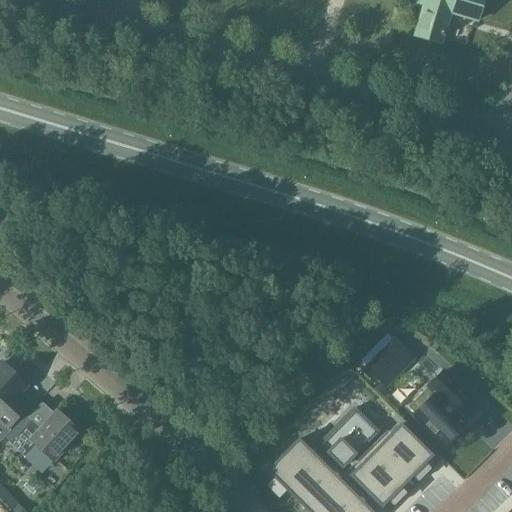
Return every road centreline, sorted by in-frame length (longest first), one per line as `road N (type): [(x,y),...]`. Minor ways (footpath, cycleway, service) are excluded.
road 1 (secondary): [(511,279),(305,201),(0,108)]
road 2 (unclassified): [(511,137),(61,0)]
road 3 (residential): [(253,511),(0,293)]
